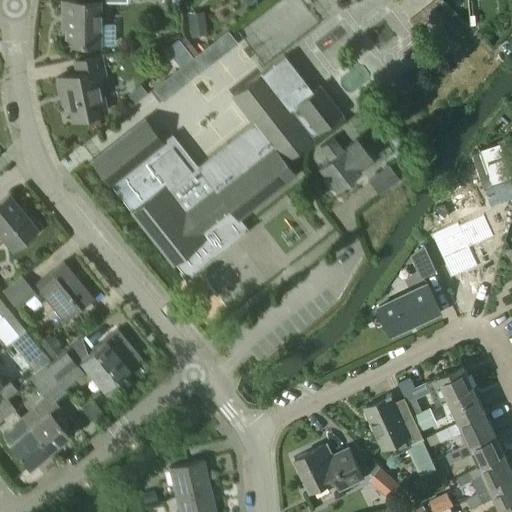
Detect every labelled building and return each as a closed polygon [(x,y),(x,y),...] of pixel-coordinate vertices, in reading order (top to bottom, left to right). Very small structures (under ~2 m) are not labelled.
[(61,16),(61,19),(64,19),(64,44),(100,44),(113,44),(113,25),(100,25),(100,3),(106,3),(106,2),(105,0),(75,0),(76,2),(61,2),(61,16)] [(206,23),(190,25),(192,37),(207,35),(206,23)] [(228,30),(217,39),(222,46),(226,52),(238,42),(232,36),(230,32),(228,30)] [(179,40),(168,49),(182,67),(193,58),(179,40)] [(107,84),(101,56),(75,62),(77,74),(58,78),(61,93),(67,92),(72,119),(106,112),(101,85),(107,84)] [(95,159),(92,161),(93,162),(175,263),(176,262),(186,276),(188,275),(218,253),(216,249),(219,247),(223,244),(226,247),(249,229),(240,218),(242,216),(294,175),(282,160),(313,137),(312,136),(316,133),(319,131),(342,114),(320,85),(319,85),(308,94),(282,60),(262,75),(249,85),(234,98),(253,123),(197,167),(172,135),(162,142),(144,120),(95,159)] [(164,80),(153,89),(161,99),(163,102),(175,93),(169,86),(165,80),(164,80)] [(140,85),(129,94),(136,103),(147,94),(140,85)] [(356,137),(340,149),(333,139),(321,149),(329,160),(320,167),(337,189),(360,171),(358,169),(372,158),(356,137)] [(368,181),(379,195),(404,175),(393,162),(389,166),(388,164),(368,181)] [(477,187),(448,201),(458,223),(487,209),(477,187)] [(0,235),(12,250),(37,230),(9,195),(0,203),(0,235)] [(435,242),(443,257),(457,288),(484,275),(463,229),(435,242)] [(413,256),(412,256),(422,278),(423,277),(435,271),(425,250),(425,248),(424,247),(413,255),(413,256)] [(54,277),(45,285),(46,286),(40,290),(65,322),(94,299),(64,262),(51,272),(54,277)] [(38,296),(21,275),(2,291),(18,311),(38,296)] [(429,286),(380,309),(392,336),(442,313),(429,286)] [(0,297),(0,314),(2,317),(10,310),(0,297)] [(10,310),(2,317),(18,336),(26,330),(10,310)] [(93,349),(80,360),(87,367),(104,388),(142,357),(118,328),(93,349)] [(26,330),(18,336),(10,342),(35,373),(37,373),(45,366),(51,361),(26,330)] [(52,361),(48,365),(64,385),(83,370),(77,362),(76,360),(74,358),(72,355),(68,351),(67,349),(52,361)] [(35,373),(31,377),(39,387),(45,394),(59,383),(45,366),(37,373),(35,373)] [(440,375),(427,381),(428,382),(432,392),(438,405),(450,399),(474,388),(464,366),(441,376),(440,375)] [(416,387),(405,393),(409,402),(414,400),(432,392),(428,382),(416,387)] [(474,388),(450,399),(460,421),(460,422),(484,411),(474,388)] [(32,407),(21,416),(29,427),(49,451),(68,435),(53,417),(63,409),(51,394),(50,393),(46,396),(32,407)] [(393,395),(366,408),(385,449),(394,446),(411,438),(395,402),(393,398),(394,397),(393,395)] [(0,422),(16,409),(7,398),(0,403),(0,422)] [(460,421),(448,426),(448,427),(453,437),(465,431),(470,443),(471,444),(495,433),(484,411),(460,422),(460,421)] [(14,426),(2,435),(9,443),(29,467),(49,451),(29,427),(21,416),(12,424),(14,426)] [(448,427),(437,432),(442,442),(453,437),(448,427)] [(470,443),(458,449),(463,458),(475,453),(481,466),(505,455),(495,433),(471,444),(470,443)] [(415,445),(409,448),(421,475),(436,468),(424,441),(415,445)] [(311,490),(319,486),(335,479),(341,490),(365,478),(350,448),(334,456),(327,444),(296,459),(311,490)] [(458,449),(446,455),(450,464),(463,458),(458,449)] [(481,466),(469,471),(473,480),(479,493),(491,487),(491,488),(511,478),(511,470),(505,455),(481,466)] [(169,467),(176,497),(211,489),(204,459),(169,467)] [(469,471),(456,477),(461,486),(473,480),(469,471)] [(491,487),(479,493),(483,502),(495,497),(502,511),(511,506),(511,478),(491,488),(491,487)] [(216,511),(211,489),(176,497),(179,511),(216,511)] [(448,492),(429,501),(433,511),(438,511),(453,505),(448,492)] [(479,493),(467,499),(471,508),(483,502),(479,493)]
